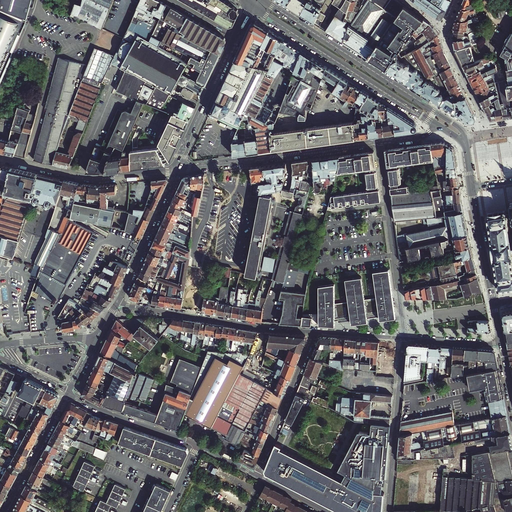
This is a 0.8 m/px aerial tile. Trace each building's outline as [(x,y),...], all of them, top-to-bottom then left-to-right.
[(0,0),(0,82),(12,56),(27,19),(32,0),(0,0)] [(76,0),(75,0),(66,0),(63,11),(72,14),(76,2),(80,4),(81,0),(76,0)] [(81,0),(80,4),(76,2),(72,14),(83,18),(102,27),(109,10),(105,7),(102,12),(91,4),(93,0),(96,1),(96,0),(81,0)] [(105,7),(109,10),(113,0),(96,0),(96,1),(93,0),(91,4),(102,12),(105,7)] [(157,0),(141,0),(131,21),(136,24),(140,17),(153,23),(163,2),(157,0)] [(238,10),(223,0),(211,0),(210,3),(203,0),(181,0),(203,12),(229,27),(234,26),(239,14),(238,10)] [(290,0),(288,5),(301,14),(308,0),(290,0)] [(308,0),(301,14),(321,26),(334,1),(341,6),(348,11),(350,7),(352,0),(308,0)] [(370,58),(405,5),(397,0),(367,0),(360,12),(358,11),(357,12),(355,10),(354,10),(350,7),(348,11),(345,18),(348,20),(352,23),(350,26),(349,26),(344,41),(370,58)] [(450,0),(413,0),(440,18),(443,17),(450,0)] [(464,0),(461,7),(465,9),(474,6),(473,2),(471,3),(472,0),(464,0)] [(183,72),(187,64),(149,42),(158,22),(167,4),(163,2),(153,23),(149,30),(136,24),(131,21),(115,56),(112,63),(126,70),(116,91),(137,100),(144,102),(162,109),(163,108),(165,104),(178,81),(185,86),(195,92),(200,95),(205,85),(198,81),(183,72)] [(167,4),(158,22),(180,33),(188,17),(167,4)] [(398,53),(413,34),(424,19),(405,5),(370,58),(387,69),(390,63),(402,57),(398,53)] [(345,18),(348,11),(341,6),(326,29),(344,41),(349,26),(346,23),(348,20),(345,18)] [(465,9),(461,7),(455,20),(466,20),(474,18),(473,13),(473,12),(475,12),(474,6),(465,9)] [(485,14),(474,18),(466,20),(455,20),(454,28),(467,29),(473,26),(481,23),(481,21),(487,19),(485,14)] [(225,38),(188,17),(180,33),(213,50),(221,54),(226,41),(225,38)] [(422,30),(423,31),(431,23),(424,19),(413,34),(416,38),(420,34),(419,33),(422,30)] [(252,23),(234,60),(253,65),(269,30),(256,21),(252,23)] [(149,42),(187,64),(189,61),(203,69),(202,73),(199,78),(198,81),(205,85),(206,85),(221,54),(213,50),(180,33),(158,22),(149,42)] [(431,23),(423,31),(426,34),(434,27),(431,23)] [(454,28),(453,34),(464,34),(464,33),(466,33),(469,31),(471,29),(471,30),(474,28),(473,26),(467,29),(454,28)] [(418,49),(421,47),(439,33),(434,27),(426,34),(416,43),(416,45),(416,46),(418,49)] [(474,28),(471,30),(470,31),(464,37),(453,40),(456,50),(470,45),(474,43),(474,42),(475,42),(473,37),(478,36),(474,28)] [(511,44),(510,39),(511,38),(511,29),(502,49),(503,49),(500,53),(504,56),(506,69),(511,67),(511,44)] [(269,30),(253,65),(269,70),(275,58),(276,54),(283,39),(281,37),(269,30)] [(416,43),(426,34),(423,31),(420,34),(416,38),(413,34),(398,53),(402,57),(405,55),(418,49),(416,46),(416,45),(416,43)] [(436,44),(441,42),(439,33),(421,47),(424,53),(428,50),(427,48),(426,49),(425,47),(427,45),(428,47),(435,43),(436,44)] [(289,42),(283,39),(276,54),(280,57),(285,45),(289,42)] [(295,70),(302,51),(289,42),(285,45),(280,57),(279,60),(277,64),(279,69),(280,70),(284,63),(295,70)] [(424,53),(426,57),(443,47),(441,42),(436,44),(435,43),(428,47),(427,48),(428,50),(424,53)] [(476,61),(470,45),(456,50),(464,66),(476,61)] [(57,151),(53,164),(69,167),(88,123),(103,85),(102,84),(112,63),(115,56),(95,46),(89,65),(69,118),(79,122),(76,130),(78,131),(74,134),(68,150),(70,154),(59,152),(60,148),(59,147),(57,151)] [(405,55),(407,57),(408,60),(410,64),(410,65),(410,66),(410,67),(403,78),(407,80),(414,70),(416,69),(416,68),(418,68),(419,68),(420,69),(422,73),(414,86),(423,92),(429,82),(430,81),(429,78),(433,75),(435,74),(434,72),(433,69),(428,59),(426,57),(424,53),(421,47),(418,49),(405,55)] [(443,47),(426,57),(428,59),(432,57),(433,59),(445,52),(443,47)] [(312,58),(302,51),(295,70),(295,71),(306,75),(312,58)] [(432,57),(428,59),(433,69),(449,61),(445,52),(433,59),(432,57)] [(387,69),(396,74),(403,63),(405,60),(407,57),(405,55),(402,57),(390,63),(387,69)] [(464,66),(466,70),(494,60),(492,55),(476,61),(464,66)] [(43,115),(46,115),(34,160),(53,164),(57,151),(69,118),(89,65),(59,57),(43,115)] [(279,60),(275,58),(269,70),(268,73),(274,76),(275,78),(276,76),(280,70),(279,69),(277,64),(279,60)] [(295,71),(279,112),(299,116),(299,119),(306,119),(306,109),(311,109),(318,90),(319,85),(321,80),(327,67),(324,65),(312,58),(306,75),(295,71)] [(234,60),(208,117),(217,121),(219,117),(221,118),(220,121),(240,130),(246,119),(249,112),(259,91),(268,73),(269,70),(253,65),(234,60)] [(466,70),(469,76),(484,69),(495,64),(494,60),(466,70)] [(183,72),(198,81),(199,78),(189,71),(191,66),(202,73),(203,69),(189,61),(187,64),(183,72)] [(437,73),(452,66),(449,61),(433,69),(434,72),(436,71),(437,73)] [(410,65),(410,64),(407,64),(406,65),(403,63),(396,74),(403,79),(403,78),(410,67),(410,66),(410,65)] [(433,75),(437,82),(446,77),(446,76),(446,75),(448,74),(449,74),(450,75),(455,72),(452,66),(437,73),(435,74),(433,75)] [(345,78),(327,67),(321,80),(319,85),(323,88),(338,97),(349,81),(345,78)] [(508,74),(511,73),(511,67),(506,69),(503,70),(505,76),(508,75),(508,74)] [(407,81),(414,86),(422,73),(420,69),(419,68),(418,68),(416,68),(416,69),(414,70),(407,80),(407,81)] [(471,81),(486,73),(484,69),(469,76),(471,81)] [(488,76),(486,73),(471,81),(474,87),(485,81),(492,78),(499,75),(498,71),(488,76)] [(439,87),(442,91),(460,82),(455,72),(450,75),(449,74),(448,74),(446,75),(446,76),(446,77),(437,82),(439,87)] [(274,76),(268,73),(259,91),(249,112),(259,117),(263,108),(270,95),(268,94),(275,78),(274,76)] [(423,92),(432,97),(438,87),(439,87),(437,82),(433,75),(429,78),(430,81),(429,82),(423,92)] [(338,97),(344,101),(356,85),(349,81),(338,97)] [(487,84),(485,81),(474,87),(478,94),(489,88),(493,86),(495,85),(494,85),(494,83),(493,81),(487,84)] [(504,118),(511,117),(511,108),(510,97),(507,84),(506,81),(494,85),(495,85),(497,92),(499,99),(503,111),(504,118)] [(442,91),(444,97),(452,94),(452,95),(463,89),(460,82),(442,91)] [(356,85),(344,101),(343,104),(348,104),(352,105),(362,90),(356,85)] [(478,94),(481,100),(497,92),(495,85),(493,86),(489,88),(478,94)] [(188,103),(195,92),(185,86),(182,93),(184,94),(182,99),(184,101),(188,103)] [(444,97),(442,91),(439,87),(438,87),(432,97),(441,103),(444,97)] [(452,94),(444,97),(441,103),(459,115),(455,99),(466,96),(463,89),(452,95),(452,94)] [(360,109),(362,109),(362,107),(369,94),(362,90),(352,105),(356,107),(356,108),(360,109)] [(484,106),(492,102),(499,99),(497,92),(481,100),(484,106)] [(375,119),(379,118),(379,103),(380,101),(369,94),(362,107),(362,109),(362,112),(361,117),(369,116),(369,117),(372,117),(372,119),(375,119)] [(455,99),(459,115),(469,121),(470,121),(471,122),(472,122),(473,121),(474,121),(475,120),(476,119),(476,118),(476,116),(476,114),(475,113),(474,113),(475,112),(466,96),(455,99)] [(499,99),(492,102),(496,114),(497,119),(504,118),(503,111),(499,99)] [(126,110),(123,111),(109,143),(116,146),(117,147),(123,149),(144,102),(137,100),(131,112),(126,110)] [(190,120),(196,107),(188,103),(184,101),(179,112),(176,110),(176,109),(169,106),(167,111),(173,113),(190,120)] [(389,107),(380,101),(379,103),(379,118),(381,118),(388,117),(389,107)] [(2,109),(0,116),(0,151),(5,153),(6,147),(5,147),(7,141),(8,141),(8,140),(11,130),(14,120),(18,106),(4,102),(2,109)] [(496,114),(492,102),(484,106),(491,120),(497,119),(496,114)] [(14,120),(11,130),(22,133),(23,132),(30,111),(23,108),(18,106),(14,120)] [(388,117),(381,118),(384,135),(390,134),(415,131),(416,130),(417,129),(417,128),(417,127),(417,125),(416,124),(389,107),(388,117)] [(263,108),(259,117),(262,119),(269,123),(269,122),(273,112),(263,108)] [(249,112),(246,119),(253,119),(253,123),(252,124),(252,129),(258,129),(259,136),(259,137),(259,152),(272,150),(270,134),(269,128),(273,128),(273,123),(269,122),(269,123),(262,119),(259,117),(249,112)] [(273,112),(269,122),(273,123),(275,123),(279,114),(273,112)] [(157,148),(130,151),(130,153),(131,169),(137,168),(166,165),(171,161),(180,142),(181,139),(190,120),(173,113),(164,132),(157,148)] [(363,126),(364,130),(365,130),(365,138),(370,138),(367,117),(369,117),(369,116),(361,117),(361,119),(362,121),(363,126)] [(376,130),(375,119),(372,119),(372,117),(369,117),(367,117),(370,138),(379,136),(378,130),(376,130)] [(384,135),(381,118),(379,118),(375,119),(376,130),(378,130),(379,136),(384,135)] [(360,130),(364,130),(363,126),(362,121),(361,119),(358,119),(358,122),(354,122),(355,127),(355,132),(355,139),(355,140),(361,139),(360,130)] [(355,127),(354,122),(353,123),(353,122),(270,134),(272,150),(355,139),(355,132),(355,127)] [(28,144),(31,133),(23,132),(22,133),(19,142),(14,155),(25,157),(28,144)] [(240,134),(238,134),(233,141),(233,156),(248,154),(247,141),(240,142),(240,134)] [(247,138),(247,141),(248,154),(259,152),(259,137),(252,138),(247,138)] [(19,142),(8,140),(8,141),(7,141),(5,147),(6,147),(5,153),(14,155),(19,142)] [(448,171),(448,168),(448,145),(445,142),(442,142),(432,143),(435,161),(437,173),(448,171)] [(116,146),(109,143),(106,150),(102,160),(108,162),(109,157),(111,155),(116,146)] [(421,163),(435,161),(432,143),(419,145),(421,163)] [(448,145),(448,168),(457,167),(454,148),(448,145)] [(106,150),(101,148),(96,146),(86,172),(106,172),(108,162),(102,160),(106,150)] [(413,146),(407,147),(409,164),(416,163),(413,146)] [(407,147),(401,148),(403,165),(409,164),(407,147)] [(401,148),(394,149),(397,166),(403,165),(401,148)] [(394,149),(386,150),(388,167),(397,166),(394,149)] [(122,160),(122,170),(131,169),(130,153),(126,152),(126,151),(123,151),(122,156),(122,160)] [(348,155),(340,156),(341,162),(337,174),(352,172),(352,169),(356,168),(357,171),(377,169),(375,151),(349,155),(349,156),(348,156),(348,155)] [(108,162),(106,172),(122,170),(122,160),(122,156),(111,155),(109,157),(108,162)] [(341,162),(340,156),(314,160),(314,173),(314,185),(314,189),(315,189),(315,190),(317,190),(318,191),(319,191),(321,190),(322,189),(328,188),(327,184),(335,183),(337,174),(341,162)] [(303,182),(304,175),(305,169),(307,169),(309,160),(293,162),(292,183),(291,191),(295,192),(296,188),(300,189),(301,182),(303,182)] [(285,169),(286,163),(264,166),(266,181),(260,182),(259,186),(261,187),(260,192),(265,191),(283,189),(285,169)] [(10,168),(0,165),(0,183),(7,185),(10,168)] [(252,181),(252,183),(257,183),(256,191),(260,192),(261,187),(259,186),(260,182),(266,181),(264,166),(251,168),(253,180),(252,181)] [(448,168),(448,171),(447,176),(458,176),(457,167),(448,168)] [(5,191),(0,209),(0,253),(13,257),(15,253),(31,196),(38,174),(10,168),(7,185),(5,191)] [(400,168),(389,170),(390,184),(402,182),(400,168)] [(368,187),(379,185),(377,171),(366,173),(368,187)] [(437,173),(439,185),(447,185),(459,184),(458,178),(458,176),(447,176),(448,171),(437,173)] [(52,201),(56,202),(60,192),(60,193),(64,181),(53,178),(44,176),(45,175),(38,174),(31,196),(33,199),(38,200),(39,198),(45,200),(45,202),(50,203),(51,202),(52,201)] [(206,180),(205,174),(198,175),(199,184),(197,192),(194,192),(192,197),(192,198),(195,200),(194,204),(190,202),(189,204),(193,207),(194,208),(193,214),(198,215),(205,180),(206,180)] [(194,192),(192,175),(186,176),(184,178),(179,189),(189,194),(190,192),(194,192)] [(311,185),(313,177),(308,176),(306,175),(304,175),(303,182),(301,182),(300,189),(309,190),(311,185)] [(153,180),(152,194),(161,197),(169,180),(167,178),(153,180)] [(412,185),(412,188),(425,187),(425,186),(424,179),(417,180),(412,182),(412,185)] [(76,203),(77,200),(76,200),(76,190),(78,191),(79,183),(64,180),(64,181),(60,193),(63,193),(62,197),(68,199),(67,204),(66,204),(65,208),(70,210),(70,209),(73,210),(76,203)] [(89,191),(89,203),(92,204),(92,200),(95,201),(96,199),(98,200),(99,200),(102,185),(90,184),(90,191),(89,191)] [(98,200),(98,205),(98,208),(92,207),(88,206),(76,203),(73,210),(70,209),(70,210),(67,217),(69,218),(77,219),(99,224),(103,206),(104,199),(103,199),(105,185),(102,185),(99,200),(98,200)] [(107,194),(116,193),(117,191),(116,185),(105,185),(103,199),(104,199),(103,206),(109,207),(107,194)] [(391,187),(392,196),(401,194),(407,194),(413,193),(412,188),(412,185),(391,187)] [(396,222),(424,218),(438,216),(434,200),(431,190),(439,189),(439,185),(425,187),(412,188),(413,193),(407,194),(401,194),(392,196),(396,222)] [(290,259),(309,190),(300,189),(296,188),(295,192),(291,191),(283,189),(282,194),(283,196),(291,198),(294,197),(294,195),(299,196),(301,199),(299,204),(296,206),(295,212),(292,211),(284,243),(274,280),(284,282),(290,259)] [(179,189),(176,193),(187,198),(188,196),(192,197),(194,192),(190,192),(189,194),(179,189)] [(382,204),(380,189),(332,196),(328,211),(376,204),(375,200),(378,200),(378,204),(382,204)] [(445,204),(462,202),(461,192),(454,193),(445,194),(441,194),(442,199),(443,204),(445,204)] [(187,198),(176,193),(174,198),(189,205),(189,204),(190,202),(191,200),(190,199),(187,198)] [(262,194),(253,238),(253,240),(247,273),(249,274),(255,275),(257,276),(266,227),(272,196),(272,193),(268,194),(267,195),(264,195),(262,194)] [(152,194),(149,200),(150,201),(151,200),(158,203),(161,197),(152,194)] [(274,196),(272,196),(266,227),(257,276),(259,276),(274,196)] [(193,207),(189,204),(189,205),(174,198),(172,203),(183,209),(184,210),(186,207),(191,209),(193,207)] [(149,200),(147,206),(155,210),(158,203),(151,200),(150,201),(149,200)] [(327,211),(378,204),(378,200),(375,200),(376,204),(328,211),(327,211)] [(183,209),(172,203),(169,209),(193,219),(193,214),(192,213),(191,215),(186,212),(186,213),(182,212),(183,209)] [(463,211),(463,207),(446,209),(445,204),(443,204),(445,215),(463,211)] [(116,209),(109,207),(103,206),(99,224),(112,227),(116,209)] [(144,212),(141,216),(147,218),(151,220),(155,210),(147,206),(144,212)] [(193,219),(169,209),(167,214),(179,219),(180,217),(183,219),(190,222),(193,224),(193,219)] [(284,243),(292,211),(290,211),(273,277),(262,274),(262,277),(274,280),(284,243)] [(406,235),(408,247),(468,234),(466,227),(463,211),(445,215),(438,216),(424,218),(425,225),(429,224),(430,230),(408,235),(408,234),(406,235)] [(491,243),(494,261),(497,279),(496,279),(498,290),(499,290),(511,288),(511,251),(510,241),(507,223),(508,223),(507,215),(507,213),(506,213),(506,212),(505,212),(505,211),(487,214),(487,216),(488,226),(489,226),(491,243)] [(126,230),(143,238),(145,232),(151,220),(147,218),(141,216),(134,214),(130,213),(126,230)] [(167,214),(165,219),(187,229),(189,226),(188,226),(181,223),(181,224),(177,222),(179,219),(167,214)] [(69,218),(67,217),(65,217),(57,232),(48,228),(45,236),(45,237),(35,259),(35,262),(42,265),(43,266),(50,250),(51,250),(59,233),(61,234),(69,218)] [(42,265),(40,270),(47,273),(44,279),(41,278),(37,290),(58,301),(68,283),(94,232),(76,223),(77,219),(69,218),(61,234),(59,233),(51,250),(50,250),(43,266),(42,265)] [(165,219),(163,224),(178,231),(187,235),(188,235),(192,237),(192,232),(189,230),(188,231),(187,231),(187,229),(165,219)] [(178,231),(163,224),(160,229),(184,239),(186,240),(188,235),(187,235),(178,231)] [(184,239),(160,229),(158,234),(169,239),(171,236),(171,237),(174,238),(185,243),(185,242),(184,241),(184,239)] [(169,239),(158,234),(156,239),(171,245),(173,240),(169,239)] [(454,250),(470,246),(468,234),(408,247),(399,249),(401,261),(421,257),(419,247),(430,244),(432,255),(445,252),(454,250)] [(398,237),(399,249),(408,247),(406,235),(398,237)] [(171,245),(156,239),(153,245),(170,250),(171,248),(173,249),(174,248),(175,248),(176,247),(171,245)] [(153,245),(150,251),(172,259),(175,252),(174,251),(170,250),(153,245)] [(175,252),(180,254),(190,257),(191,251),(177,245),(176,247),(175,248),(174,251),(175,252)] [(470,246),(454,250),(457,262),(472,256),(470,246)] [(150,251),(148,255),(160,260),(159,264),(161,265),(164,266),(168,268),(168,267),(171,260),(172,260),(172,259),(150,251)] [(172,260),(176,262),(177,257),(179,258),(180,254),(175,252),(172,259),(172,260)] [(273,252),(269,252),(269,256),(266,256),(263,269),(273,270),(275,258),(272,257),(273,252)] [(190,262),(190,257),(180,254),(179,258),(185,260),(190,262)] [(148,255),(147,258),(159,264),(160,260),(148,255)] [(455,275),(475,268),(472,256),(457,262),(453,263),(426,269),(428,281),(432,280),(455,275)] [(159,264),(147,258),(142,269),(156,276),(157,275),(157,274),(161,265),(159,264)] [(313,265),(290,259),(284,282),(282,289),(280,299),(285,301),(283,311),(280,323),(302,324),(302,317),(297,317),(298,304),(304,304),(306,293),(294,290),(294,288),(293,288),(299,269),(310,273),(313,265)] [(111,261),(108,267),(125,275),(129,267),(121,264),(111,261)] [(40,270),(42,265),(35,262),(33,267),(40,271),(40,270)] [(100,276),(104,278),(106,275),(104,274),(105,271),(112,274),(113,274),(114,274),(111,281),(120,286),(125,275),(108,267),(105,266),(102,273),(101,273),(100,276)] [(168,267),(168,268),(164,276),(169,277),(173,269),(168,267)] [(477,273),(475,268),(455,275),(432,280),(434,285),(457,280),(460,279),(477,273)] [(156,276),(142,269),(139,275),(156,282),(157,280),(158,277),(156,276)] [(302,317),(302,324),(311,325),(311,323),(332,325),(332,321),(338,320),(338,322),(395,314),(393,297),(392,297),(391,296),(393,295),(389,269),(374,271),(377,297),(363,299),(360,277),(345,279),(348,302),(334,304),(333,284),(318,286),(318,313),(302,314),(302,317)] [(40,271),(38,277),(41,278),(44,279),(47,273),(40,270),(40,271)] [(478,277),(477,273),(460,279),(461,284),(478,277)] [(136,281),(146,285),(153,288),(156,282),(139,275),(136,281)] [(99,289),(98,292),(112,300),(115,297),(118,290),(111,287),(110,290),(101,286),(102,283),(104,278),(100,276),(99,278),(95,276),(90,285),(99,289)] [(480,292),(483,291),(479,281),(478,277),(461,284),(462,287),(464,296),(480,292)] [(120,286),(111,281),(104,278),(102,283),(111,287),(118,290),(120,286)] [(461,284),(460,279),(457,280),(434,285),(424,288),(405,291),(406,298),(433,298),(437,298),(447,298),(445,291),(444,287),(452,286),(461,284)] [(153,303),(159,304),(161,288),(163,283),(162,283),(158,280),(154,294),(154,295),(153,303)] [(274,280),(271,286),(282,289),(284,282),(274,280)] [(136,281),(134,285),(152,293),(152,292),(149,290),(149,289),(145,287),(146,285),(136,281)] [(166,285),(168,286),(168,284),(166,284),(163,283),(161,288),(159,304),(165,305),(166,295),(167,291),(165,291),(166,285)] [(168,286),(170,286),(168,295),(166,295),(165,305),(170,306),(174,287),(168,284),(168,286)] [(152,293),(134,285),(132,290),(149,298),(151,295),(152,293)] [(233,289),(231,301),(232,303),(232,305),(226,304),(225,315),(232,317),(235,300),(237,289),(237,285),(234,285),(234,289),(233,289)] [(112,300),(98,292),(96,291),(96,293),(91,291),(88,290),(89,287),(88,287),(84,293),(93,297),(95,299),(108,305),(112,300)] [(176,307),(178,293),(176,293),(177,288),(175,287),(174,287),(170,306),(176,307)] [(222,287),(220,296),(224,297),(226,297),(227,298),(229,288),(222,287)] [(238,300),(235,300),(232,317),(239,318),(243,295),(244,289),(244,288),(243,288),(240,288),(238,300)] [(247,319),(254,320),(256,304),(252,304),(254,288),(252,288),(250,296),(249,304),(248,307),(247,319)] [(182,308),(185,290),(179,289),(179,291),(178,293),(176,307),(182,308)] [(243,295),(239,318),(247,319),(248,307),(244,307),(244,303),(246,303),(247,289),(244,289),(243,295)] [(154,295),(151,295),(149,298),(132,290),(130,295),(131,297),(138,301),(153,303),(154,295)] [(254,320),(262,321),(263,306),(260,305),(261,290),(259,290),(256,304),(254,320)] [(84,293),(81,300),(89,304),(93,297),(84,293)] [(205,294),(203,312),(217,314),(220,296),(205,294)] [(226,297),(225,301),(225,304),(222,303),(222,300),(223,298),(224,299),(224,297),(220,296),(217,314),(225,315),(226,304),(227,300),(227,298),(226,297)] [(87,323),(94,318),(81,305),(79,303),(69,298),(67,304),(66,304),(74,308),(87,323)] [(108,305),(95,299),(92,305),(92,306),(102,311),(108,305)] [(74,308),(66,304),(60,315),(60,317),(62,318),(66,317),(67,317),(68,316),(70,315),(72,314),(83,326),(87,323),(74,308)] [(102,311),(92,306),(90,309),(81,304),(81,305),(94,318),(99,314),(102,311)] [(511,310),(505,312),(503,315),(505,326),(511,324),(511,310)] [(75,327),(83,326),(72,314),(70,315),(70,317),(72,316),(72,320),(69,320),(70,325),(75,325),(75,327)] [(62,318),(64,331),(76,329),(75,327),(75,325),(70,325),(69,320),(67,320),(66,317),(62,318)] [(126,319),(141,326),(142,324),(146,318),(126,319)] [(165,330),(175,318),(163,318),(163,324),(160,324),(161,332),(162,334),(165,330)] [(182,331),(184,319),(175,318),(165,330),(176,337),(179,329),(182,331)] [(127,327),(126,319),(124,319),(124,322),(121,320),(117,319),(114,326),(118,330),(131,341),(135,335),(136,333),(127,327)] [(187,335),(190,320),(184,319),(182,331),(179,329),(176,337),(189,342),(191,336),(187,335)] [(196,321),(190,320),(187,335),(191,336),(189,342),(192,343),(196,321)] [(198,336),(202,322),(196,321),(192,343),(191,343),(194,344),(196,336),(198,336)] [(469,326),(468,330),(492,331),(490,321),(473,321),(473,323),(475,323),(476,326),(469,326)] [(207,323),(202,322),(198,336),(198,338),(204,339),(205,333),(207,323)] [(209,345),(211,336),(213,324),(207,323),(205,333),(204,339),(203,340),(206,341),(206,343),(207,344),(207,345),(209,345)] [(142,324),(141,326),(136,333),(135,335),(151,348),(159,338),(142,324)] [(219,325),(216,344),(215,347),(215,350),(218,351),(220,340),(222,341),(224,326),(219,325)] [(231,327),(224,326),(222,341),(228,342),(231,327)] [(231,327),(228,342),(227,347),(226,352),(226,353),(229,354),(231,342),(234,343),(236,328),(231,327)] [(112,328),(108,337),(125,345),(128,341),(117,332),(112,328)] [(242,329),(236,328),(234,343),(232,354),(234,354),(237,355),(238,353),(238,351),(236,351),(237,344),(239,344),(242,329)] [(247,330),(242,329),(239,344),(243,345),(245,345),(245,344),(247,330)] [(253,346),(258,332),(247,330),(245,344),(245,345),(244,349),(243,354),(247,355),(249,356),(250,357),(251,354),(249,354),(250,345),(253,346)] [(281,346),(288,347),(291,347),(302,352),(308,338),(306,335),(271,333),(267,352),(272,354),(274,345),(281,346)] [(332,350),(330,364),(336,367),(339,338),(322,336),(319,338),(311,357),(327,363),(327,361),(326,360),(325,360),(324,360),(323,359),(324,357),(322,356),(324,349),(332,350)] [(108,337),(106,342),(115,347),(123,350),(123,349),(125,345),(108,337)] [(346,338),(339,338),(336,367),(344,370),(344,368),(345,358),(345,356),(346,338)] [(376,370),(379,341),(373,341),(371,361),(365,361),(361,361),(356,361),(355,369),(376,370)] [(115,347),(106,342),(101,352),(135,370),(137,365),(121,355),(123,350),(115,347)] [(414,344),(408,345),(407,356),(405,381),(423,377),(424,371),(421,371),(422,361),(420,361),(420,359),(429,360),(430,345),(414,344)] [(278,354),(281,346),(274,345),(272,354),(297,364),(302,352),(291,347),(288,347),(287,349),(287,350),(288,351),(286,357),(278,354)] [(454,347),(430,345),(429,360),(427,381),(433,380),(434,366),(446,367),(447,354),(453,354),(454,347)] [(465,347),(454,347),(453,354),(453,358),(456,358),(460,358),(465,358),(465,347)] [(465,358),(470,358),(497,360),(495,351),(494,349),(465,347),(465,358)] [(237,355),(234,354),(232,354),(229,354),(226,353),(226,352),(220,351),(218,351),(215,350),(208,349),(202,366),(186,408),(184,413),(212,427),(241,373),(250,357),(249,356),(247,355),(243,354),(241,353),(238,353),(237,355)] [(297,364),(272,354),(267,352),(266,355),(279,361),(278,363),(281,364),(277,372),(291,378),(297,364)] [(134,372),(100,353),(96,363),(111,371),(116,373),(131,381),(133,375),(134,374),(134,372)] [(322,368),(342,376),(343,373),(344,370),(336,367),(330,364),(327,363),(311,357),(305,372),(334,384),(336,385),(338,382),(322,375),(323,371),(321,370),(322,368)] [(186,408),(202,366),(181,358),(175,373),(173,381),(178,382),(176,386),(173,394),(166,391),(158,414),(157,417),(156,417),(155,420),(156,421),(178,429),(184,413),(186,408)] [(468,373),(498,367),(497,360),(470,358),(469,364),(464,364),(464,365),(463,374),(468,373)] [(454,363),(452,363),(451,376),(463,374),(464,365),(455,364),(455,362),(454,362),(454,363)] [(111,371),(96,363),(93,369),(108,376),(109,377),(111,371)] [(13,379),(16,372),(0,364),(0,394),(3,397),(6,392),(13,379)] [(487,385),(490,399),(504,396),(500,375),(498,367),(468,373),(471,389),(487,385)] [(93,369),(91,373),(106,381),(108,376),(93,369)] [(19,374),(16,372),(13,379),(18,382),(19,381),(22,376),(19,374)] [(280,378),(279,381),(288,385),(291,378),(277,372),(274,379),(275,379),(277,377),(280,378)] [(305,372),(296,393),(306,397),(326,405),(327,399),(315,394),(319,385),(332,390),(334,384),(305,372)] [(106,381),(91,373),(89,377),(100,382),(103,384),(101,388),(104,390),(108,391),(113,379),(109,377),(108,376),(106,381)] [(126,397),(131,381),(116,373),(113,379),(108,391),(114,395),(121,398),(125,400),(126,397)] [(133,375),(131,381),(126,397),(128,397),(138,400),(139,397),(146,376),(138,373),(137,376),(133,375)] [(244,451),(245,448),(239,446),(242,438),(246,430),(247,426),(248,423),(252,416),(253,414),(256,411),(259,405),(261,403),(262,401),(267,388),(241,373),(212,427),(227,435),(226,438),(239,445),(237,448),(244,451)] [(154,379),(146,376),(139,397),(146,400),(154,379)] [(100,382),(89,377),(87,382),(101,388),(103,384),(100,382)] [(43,386),(26,378),(19,394),(35,402),(37,399),(43,386)] [(15,388),(18,382),(13,379),(6,392),(13,395),(15,389),(15,388)] [(285,393),(288,385),(279,381),(278,384),(275,382),(275,381),(275,379),(274,379),(271,387),(285,393)] [(101,388),(87,382),(84,387),(99,394),(101,388)] [(169,384),(166,391),(173,394),(176,386),(169,384)] [(487,385),(471,389),(471,390),(485,387),(488,402),(491,417),(493,417),(490,399),(487,385)] [(47,388),(43,386),(37,399),(41,401),(47,388)] [(83,395),(97,403),(104,390),(101,388),(99,394),(84,387),(82,392),(83,395)] [(285,393),(271,387),(270,389),(267,388),(262,401),(279,408),(285,393)] [(36,407),(50,414),(60,396),(59,395),(59,394),(47,388),(41,401),(37,399),(35,402),(34,405),(36,407)] [(108,391),(104,390),(97,403),(102,405),(103,402),(108,391)] [(103,402),(109,405),(113,395),(114,396),(114,395),(108,391),(103,402)] [(296,393),(293,402),(297,404),(299,400),(304,401),(304,399),(305,399),(306,397),(296,393)] [(353,421),(370,422),(390,424),(391,417),(371,416),(372,400),(392,401),(393,395),(357,393),(356,399),(340,397),(340,403),(335,402),(334,410),(343,415),(343,413),(351,414),(350,419),(353,421)] [(109,405),(116,408),(117,406),(118,406),(121,398),(114,395),(114,396),(113,395),(109,405)] [(504,396),(490,399),(493,417),(491,417),(488,418),(455,424),(452,411),(401,421),(399,453),(420,449),(421,449),(452,443),(463,442),(511,432),(504,396)] [(117,406),(116,408),(124,410),(126,403),(127,401),(125,400),(121,398),(118,406),(117,406)] [(293,402),(285,421),(292,423),(304,401),(299,400),(297,404),(293,402)] [(264,404),(263,407),(277,413),(279,408),(262,401),(261,403),(264,404)] [(72,414),(77,404),(73,402),(70,403),(67,407),(61,419),(66,422),(68,418),(69,418),(72,414)] [(32,408),(33,406),(27,403),(25,407),(23,405),(18,414),(27,418),(31,410),(32,408)] [(124,410),(148,419),(150,418),(152,414),(150,413),(151,411),(126,403),(124,410)] [(81,406),(77,404),(72,414),(69,418),(73,421),(81,406)] [(277,413),(263,407),(259,405),(256,411),(259,412),(264,414),(274,419),(277,413)] [(83,419),(87,411),(88,410),(81,406),(73,421),(72,423),(72,424),(71,425),(76,428),(77,429),(79,425),(76,424),(78,420),(77,420),(78,419),(79,417),(83,419)] [(37,415),(47,420),(50,414),(36,407),(35,410),(32,408),(31,410),(33,411),(32,412),(37,415)] [(33,421),(44,426),(47,420),(37,415),(35,418),(30,416),(32,412),(33,411),(31,410),(27,418),(33,421)] [(97,428),(101,418),(92,415),(93,414),(87,411),(83,419),(82,421),(81,422),(86,425),(93,428),(97,429),(97,428)] [(150,418),(148,419),(156,421),(155,420),(156,417),(157,417),(158,414),(151,411),(150,413),(152,414),(150,418)] [(272,425),(274,419),(264,414),(262,418),(262,420),(272,425)] [(252,424),(269,432),(272,425),(262,420),(259,419),(252,416),(248,423),(252,424)] [(103,429),(106,420),(101,418),(97,428),(100,428),(99,430),(97,436),(98,436),(100,437),(103,429)] [(106,418),(106,420),(103,429),(106,431),(105,432),(103,438),(106,439),(113,421),(106,418)] [(25,419),(24,421),(25,421),(24,422),(41,431),(44,426),(33,421),(32,424),(31,423),(31,422),(25,419)] [(76,428),(71,425),(69,424),(66,422),(61,419),(58,425),(73,433),(76,428)] [(30,428),(28,430),(39,436),(41,431),(24,422),(25,421),(24,421),(22,424),(28,428),(28,427),(30,428)] [(119,423),(113,421),(106,439),(110,440),(111,436),(114,437),(117,427),(119,424),(119,423)] [(346,474),(342,481),(292,455),(280,449),(282,446),(276,443),(265,469),(266,473),(342,511),(382,511),(384,502),(381,502),(378,501),(379,492),(382,492),(390,424),(370,422),(369,432),(357,433),(338,470),(346,474)] [(251,430),(267,437),(269,432),(252,424),(251,428),(250,429),(251,430)] [(73,433),(58,425),(55,431),(65,436),(67,433),(68,434),(75,438),(77,435),(73,433)] [(7,435),(32,449),(39,436),(28,430),(26,435),(10,426),(6,435),(7,435)] [(187,448),(124,426),(119,442),(183,465),(189,452),(187,448)] [(250,436),(265,442),(267,437),(251,430),(250,429),(249,431),(246,430),(242,438),(245,439),(247,434),(250,436)] [(65,436),(55,431),(52,436),(62,442),(71,446),(71,445),(74,441),(72,440),(70,442),(68,441),(64,439),(65,436)] [(511,437),(511,432),(463,442),(464,451),(477,448),(475,442),(476,442),(478,443),(487,442),(489,444),(490,444),(491,450),(507,447),(511,446),(511,437)] [(28,455),(32,449),(7,435),(6,438),(14,443),(17,444),(15,448),(16,448),(28,455)] [(52,436),(49,442),(68,452),(69,449),(63,446),(61,445),(62,442),(52,436)] [(263,447),(265,442),(250,436),(248,440),(254,443),(263,447)] [(254,443),(248,440),(245,439),(242,438),(239,446),(245,448),(247,449),(249,445),(250,445),(250,446),(254,447),(254,446),(253,445),(254,443)] [(80,448),(94,454),(96,447),(78,440),(76,442),(74,441),(71,445),(80,448)] [(68,452),(49,442),(46,448),(56,453),(58,450),(60,452),(66,455),(68,452)] [(449,458),(455,458),(452,443),(421,449),(421,458),(444,458),(449,458)] [(2,445),(0,448),(25,461),(28,455),(16,448),(14,452),(2,445)] [(262,450),(254,447),(250,446),(250,445),(249,445),(247,449),(252,451),(252,452),(260,455),(262,450)] [(511,470),(507,447),(491,450),(473,454),(473,479),(449,476),(444,476),(441,510),(445,510),(449,510),(462,509),(467,509),(468,509),(477,507),(478,507),(478,506),(480,506),(482,511),(505,511),(511,510),(511,470)] [(9,457),(7,460),(22,468),(25,461),(0,448),(0,455),(1,456),(3,453),(4,454),(9,457)] [(52,458),(62,463),(63,460),(56,457),(55,456),(56,453),(46,448),(43,453),(52,458)] [(244,451),(240,459),(253,466),(255,465),(260,455),(252,452),(252,451),(247,449),(245,448),(244,451)] [(412,458),(420,458),(421,449),(420,449),(399,453),(398,458),(412,458)] [(60,466),(62,463),(52,458),(43,453),(40,459),(50,464),(54,467),(56,464),(60,466)] [(0,464),(18,474),(22,468),(7,460),(6,459),(4,462),(0,460),(0,464)] [(50,464),(40,459),(37,465),(55,474),(57,472),(51,469),(48,468),(50,464)] [(96,465),(85,461),(76,479),(74,486),(84,490),(93,472),(94,470),(96,465)] [(472,461),(458,461),(458,470),(472,470),(472,461)] [(0,472),(0,479),(12,486),(18,474),(0,464),(0,468),(2,470),(1,473),(0,472)] [(55,474),(37,465),(34,471),(44,476),(46,473),(54,477),(55,474)] [(65,487),(60,484),(44,476),(34,471),(29,480),(40,485),(43,479),(45,482),(55,487),(56,486),(64,490),(65,487)] [(425,472),(424,504),(433,505),(435,476),(435,473),(425,472)] [(0,488),(8,493),(12,486),(0,479),(0,488)] [(40,485),(29,480),(27,483),(38,489),(41,491),(42,489),(50,493),(51,491),(47,489),(47,490),(45,489),(46,488),(40,485)] [(35,496),(38,489),(27,483),(22,494),(33,499),(52,509),(56,511),(61,511),(63,508),(54,504),(53,505),(39,497),(37,498),(35,496)] [(126,488),(116,483),(107,502),(112,504),(117,507),(123,495),(124,493),(126,488)] [(157,483),(143,511),(161,511),(171,490),(157,483)] [(285,511),(312,511),(291,501),(292,498),(287,495),(286,496),(285,497),(283,496),(283,495),(283,493),(274,489),(273,490),(272,490),(270,489),(270,488),(270,487),(266,484),(260,495),(286,509),(285,511)] [(30,503),(33,499),(22,494),(19,500),(25,504),(32,507),(31,508),(35,511),(37,511),(36,511),(45,511),(33,505),(30,503)] [(61,495),(59,500),(65,504),(68,499),(61,495)] [(50,511),(52,509),(33,499),(30,503),(33,505),(45,511),(50,511)] [(101,499),(95,511),(108,511),(112,504),(107,502),(101,499)] [(25,504),(19,500),(16,504),(28,510),(30,511),(31,508),(32,507),(25,504)]
